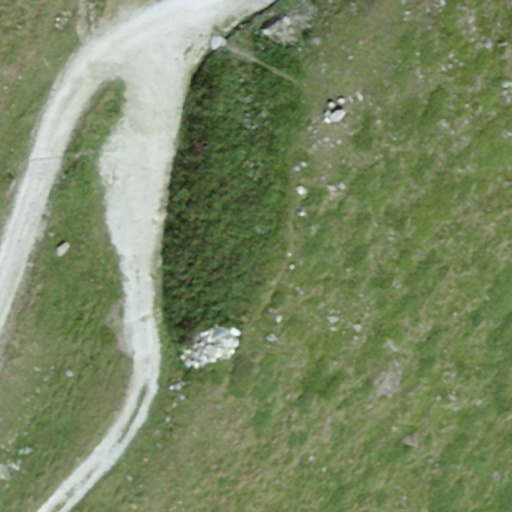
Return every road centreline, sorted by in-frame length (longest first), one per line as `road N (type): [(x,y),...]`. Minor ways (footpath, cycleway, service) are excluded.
road 1 (track): [(160,15),(139,269),(142,390),(119,441),(50,511)]
road 2 (track): [(0,303),(73,90),(117,40),(193,0)]
